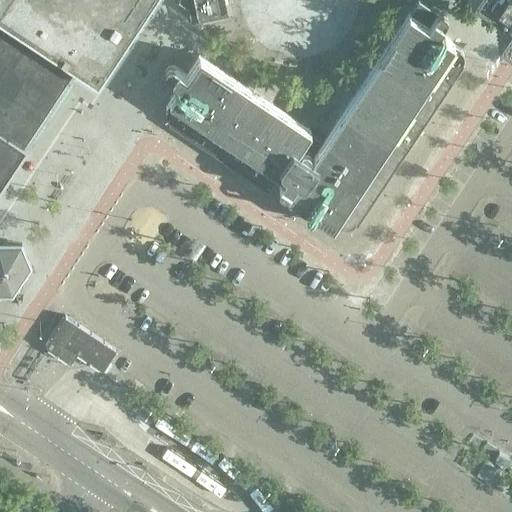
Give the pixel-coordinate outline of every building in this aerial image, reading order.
[(0,0),(0,12),(73,61),(74,62),(93,75),(94,74),(95,75),(97,76),(147,0),(0,0)] [(147,0),(97,76),(93,74),(74,62),(73,61),(39,112),(37,111),(18,139),(20,141),(22,138),(32,145),(75,80),(99,96),(161,0),(147,0)] [(178,0),(178,1),(188,7),(191,22),(212,18),(228,15),(225,0),(178,0)] [(275,179),(279,181),(283,184),(288,188),(292,190),(288,195),(332,224),(332,223),(341,229),(342,227),(343,228),(345,228),(346,229),(349,229),(350,228),(351,228),(353,226),(355,225),(356,226),(463,65),(462,64),(463,62),(463,60),(463,59),(463,58),(463,56),(462,55),(462,54),(461,52),(459,51),(460,49),(453,44),(454,43),(454,42),(438,31),(440,28),(442,29),(445,24),(444,23),(446,20),(447,19),(447,18),(447,16),(447,15),(446,14),(446,13),(445,12),(443,11),(442,11),(441,11),(440,11),(439,11),(437,12),(436,13),(418,1),(410,13),(409,12),(408,12),(324,139),(218,68),(219,67),(200,54),(199,54),(185,74),(173,66),(172,65),(171,65),(170,65),(169,65),(168,66),(166,67),(165,69),(164,70),(164,72),(165,73),(166,75),(167,76),(179,84),(169,99),(170,101),(165,109),(167,110),(166,111),(166,112),(165,114),(165,115),(165,116),(166,118),(166,119),(167,120),(168,121),(169,123),(169,124),(254,181),(259,184),(261,186),(268,190),(274,181),(275,179)] [(0,174),(8,163),(22,142),(20,141),(18,139),(37,111),(39,112),(73,61),(0,12),(0,174)] [(287,188),(288,188),(283,184),(279,181),(278,182),(278,183),(278,184),(278,185),(278,187),(279,187),(280,188),(281,189),(282,190),(283,190),(285,190),(286,190),(287,189),(287,188)] [(144,252),(164,222),(152,214),(132,244),(144,252)] [(205,245),(197,240),(188,254),(195,259),(205,245)] [(0,297),(12,297),(32,268),(22,244),(0,243),(0,297)] [(116,350),(86,331),(88,328),(79,322),(78,325),(71,321),(65,316),(45,346),(71,363),(76,355),(85,361),(86,359),(90,362),(89,364),(98,370),(99,368),(103,370),(105,371),(111,362),(109,360),(110,358),(114,353),(116,350)] [(293,333),(286,328),(276,342),(283,347),(293,333)]
